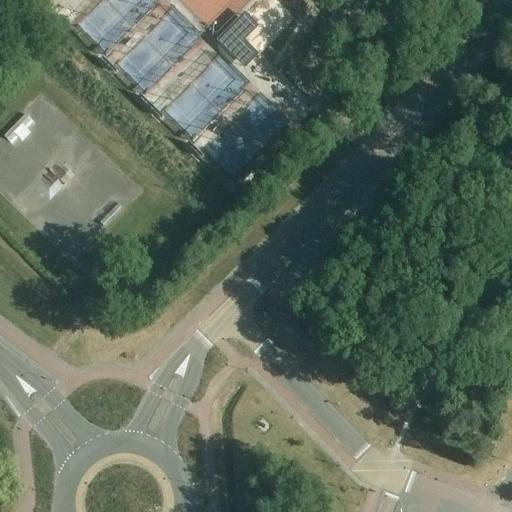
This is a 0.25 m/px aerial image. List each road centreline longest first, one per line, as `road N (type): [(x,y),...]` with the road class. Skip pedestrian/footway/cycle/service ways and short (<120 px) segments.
road 1 (unclassified): [(501,0),(458,73),(207,337)]
road 2 (unclassified): [(207,337),(185,350),(156,388),(127,443)]
road 3 (unclassified): [(167,462),(207,337)]
